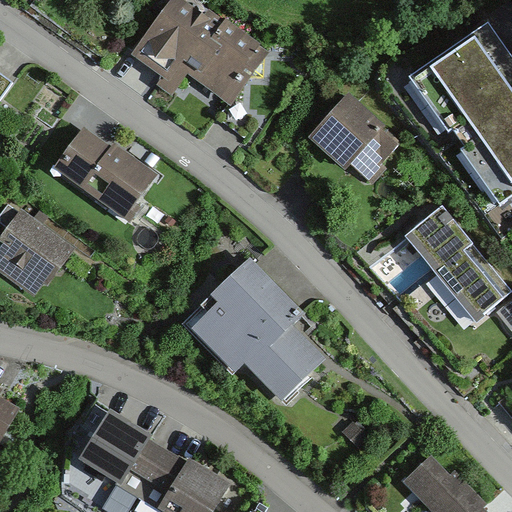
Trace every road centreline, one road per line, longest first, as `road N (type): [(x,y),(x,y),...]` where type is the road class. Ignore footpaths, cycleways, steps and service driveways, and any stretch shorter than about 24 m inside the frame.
road 1 (residential): [(0,19),(270,217),(511,477)]
road 2 (residential): [(0,342),(53,351),(157,393),(213,424),(321,511)]
